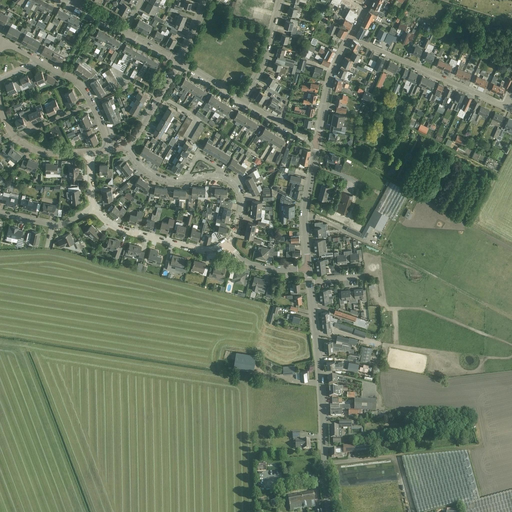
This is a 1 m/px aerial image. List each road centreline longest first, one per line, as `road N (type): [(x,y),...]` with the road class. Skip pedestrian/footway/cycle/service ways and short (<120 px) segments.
road 1 (tertiary): [(329,511),(309,282)]
road 2 (residential): [(511,112),(350,36)]
road 3 (residential): [(226,246),(210,252),(109,225),(93,207)]
road 4 (tertiary): [(307,268),(304,218),(317,143)]
